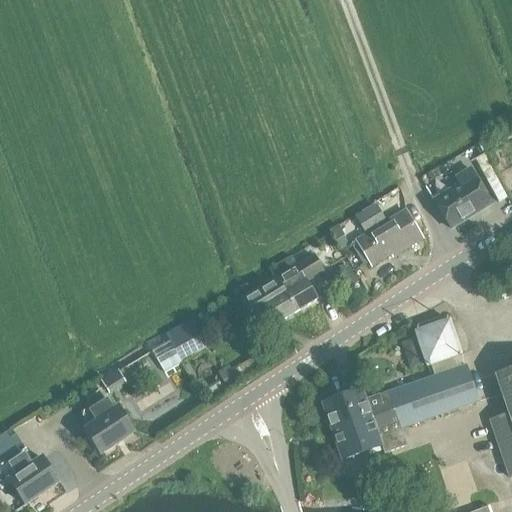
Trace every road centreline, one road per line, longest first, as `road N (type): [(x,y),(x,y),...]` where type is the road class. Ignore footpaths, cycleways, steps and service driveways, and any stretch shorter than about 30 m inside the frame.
road 1 (tertiary): [(251,399),(511,224)]
road 2 (tertiary): [(83,511),(251,399)]
